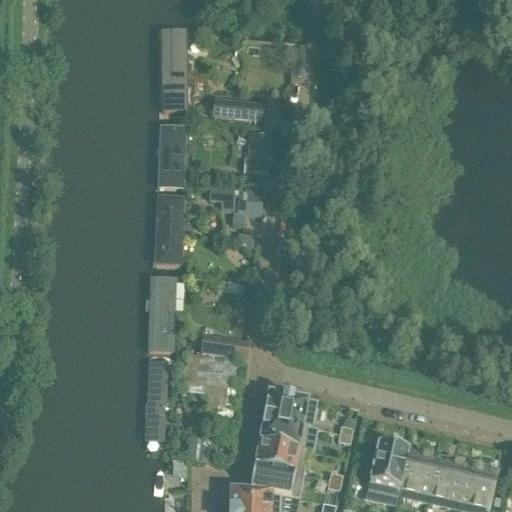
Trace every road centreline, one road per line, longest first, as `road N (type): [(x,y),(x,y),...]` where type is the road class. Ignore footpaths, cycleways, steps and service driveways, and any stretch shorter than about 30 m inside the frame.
road 1 (unclassified): [(28,0),(15,313),(0,383)]
road 2 (residential): [(263,373),(274,250),(309,69)]
road 3 (residential): [(511,432),(263,373)]
road 4 (residential): [(208,511),(211,486),(244,483),(263,373)]
